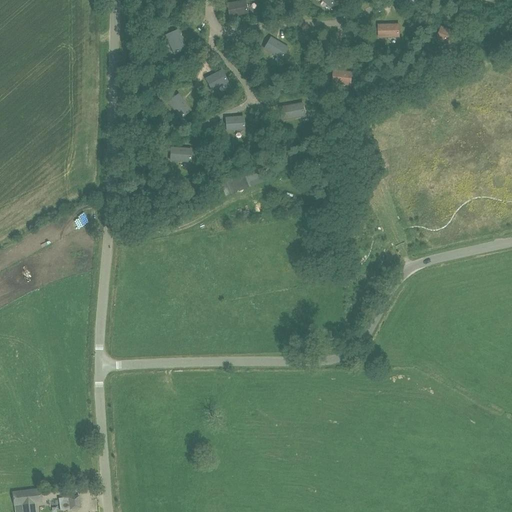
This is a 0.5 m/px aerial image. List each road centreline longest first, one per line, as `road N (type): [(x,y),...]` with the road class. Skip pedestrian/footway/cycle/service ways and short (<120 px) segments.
road 1 (unclassified): [(98,366),(341,358),(359,346),(409,268),(511,242)]
road 2 (unclassified): [(98,366),(111,0)]
road 3 (unclassified): [(108,511),(98,366)]
